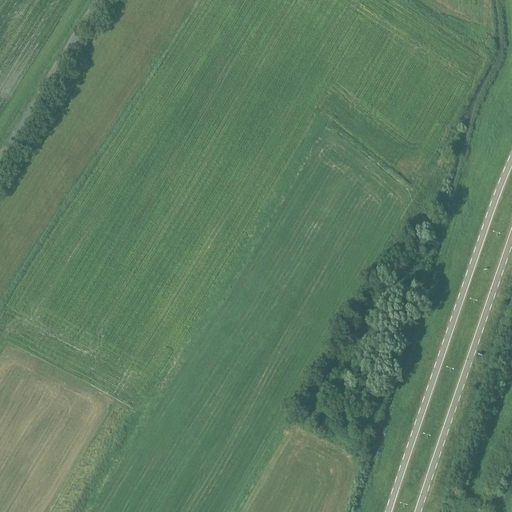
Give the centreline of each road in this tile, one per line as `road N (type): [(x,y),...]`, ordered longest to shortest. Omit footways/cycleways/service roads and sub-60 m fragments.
road 1 (secondary): [(511,157),(388,511)]
road 2 (secondary): [(417,511),(511,236)]
road 3 (unclassified): [(100,0),(0,162)]
